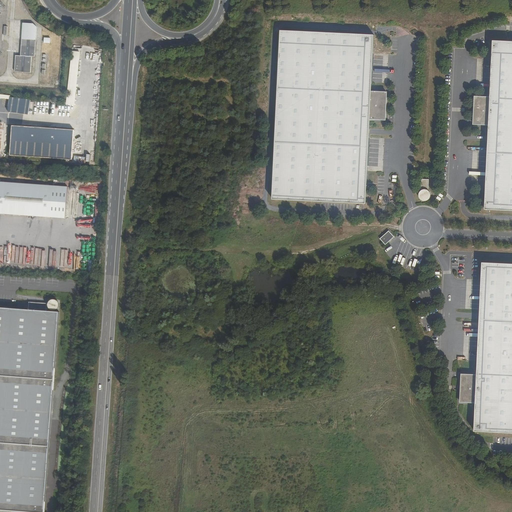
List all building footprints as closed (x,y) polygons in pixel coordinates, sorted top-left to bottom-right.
[(387,116),(389,88),(373,88),(376,30),(283,26),(274,195),(367,200),(372,115),(387,116)] [(35,41),(22,40),(21,56),(32,57),(34,57),(35,41)] [(475,99),(474,127),(489,128),(485,213),(511,213),(511,44),(493,44),(491,100),(475,99)] [(71,51),(67,107),(70,108),(70,106),(76,106),(80,52),(71,51)] [(21,56),(16,56),(15,72),(31,73),(32,57),(21,56)] [(14,125),(12,155),(74,158),(76,129),(14,125)] [(432,189),(431,188),(432,176),(423,175),(422,187),(421,189),(421,194),(422,196),(423,197),(425,198),(426,198),(428,198),(430,197),(431,196),(432,194),(433,192),(433,191),(432,189)] [(0,210),(67,215),(69,183),(0,178),(0,210)] [(389,239),(396,233),(390,227),(384,233),(389,239)] [(461,399),(476,399),(475,428),(511,430),(511,260),(483,259),(478,372),(462,372),(461,399)] [(58,298),(56,298),(55,298),(53,299),(52,301),(51,302),(51,304),(52,305),(52,307),(54,308),(55,309),(57,309),(59,309),(60,308),(62,306),(62,305),(62,303),(62,301),(61,300),(60,299),(58,298)] [(0,511),(49,511),(62,310),(50,310),(50,302),(32,301),(31,308),(0,306),(0,511)]
